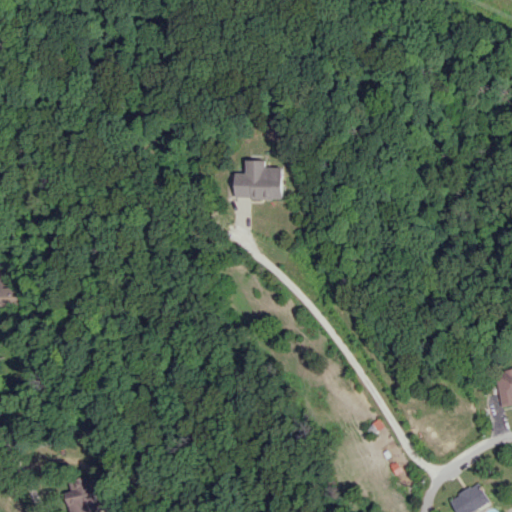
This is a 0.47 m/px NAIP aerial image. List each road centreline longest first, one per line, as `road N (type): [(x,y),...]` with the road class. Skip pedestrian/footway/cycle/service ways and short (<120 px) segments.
road 1 (residential): [(439,483),(340,343),(252,249),(245,214)]
road 2 (residential): [(511,433),(475,448),(444,475),(425,511)]
